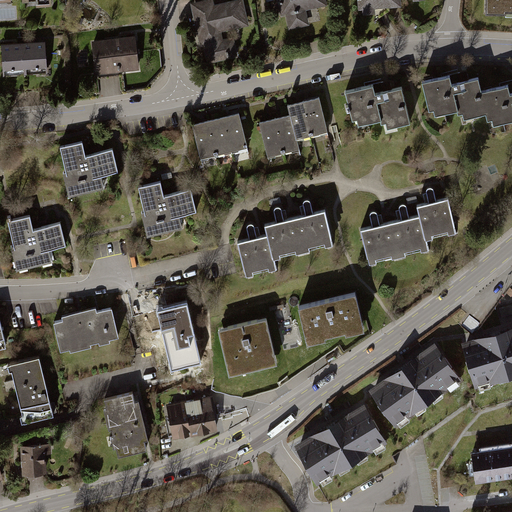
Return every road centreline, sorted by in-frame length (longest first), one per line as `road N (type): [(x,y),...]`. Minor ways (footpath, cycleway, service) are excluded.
road 1 (secondary): [(511,245),(243,442),(158,476),(19,511)]
road 2 (residential): [(182,97),(451,46)]
road 3 (residential): [(227,253),(83,288),(0,291)]
road 4 (residential): [(0,122),(182,97)]
